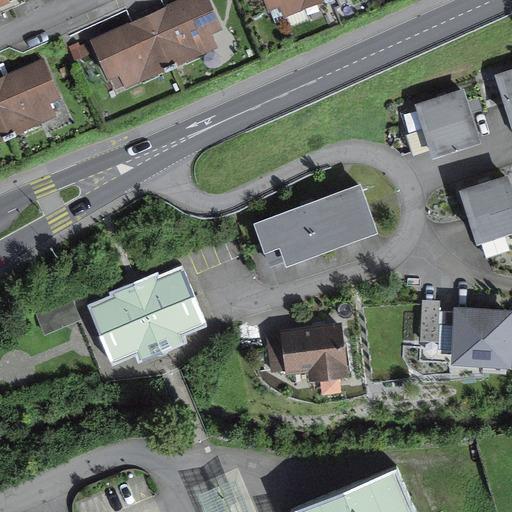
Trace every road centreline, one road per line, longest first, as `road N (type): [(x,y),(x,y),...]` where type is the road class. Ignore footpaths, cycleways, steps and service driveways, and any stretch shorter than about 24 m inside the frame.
road 1 (residential): [(144,159),(182,193),(215,202),(317,155),(379,148),(417,194),(417,223),(370,266),(236,302)]
road 2 (secondary): [(495,0),(144,159)]
road 3 (secondary): [(144,159),(0,230)]
